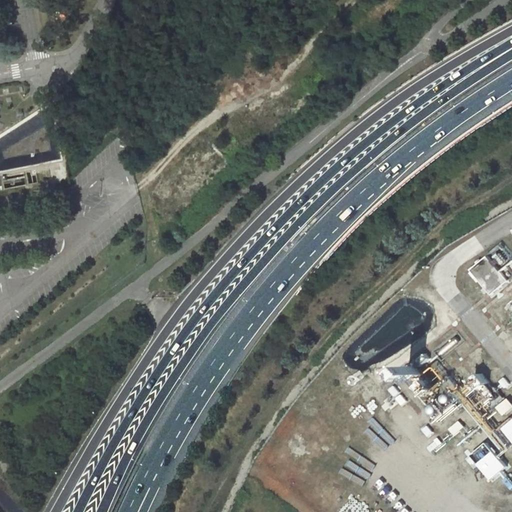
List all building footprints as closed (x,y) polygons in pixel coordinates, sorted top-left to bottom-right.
[(53,159),(55,182),(66,181),(65,159),(53,159)] [(474,271),(495,297),(511,282),(511,279),(492,255),(474,271)] [(507,331),(511,327),(511,320),(511,319),(503,326),(507,331)] [(420,363),(411,370),(415,375),(423,367),(420,363)] [(361,370),(355,375),(354,376),(352,376),(350,378),(350,380),(350,382),(351,384),(353,385),(355,385),(357,385),(358,383),(359,381),(366,375),(361,370)] [(424,386),(433,378),(426,370),(416,377),(424,386)] [(473,379),(481,389),(490,381),(482,372),(473,379)] [(506,380),(500,385),(505,391),(511,386),(506,380)] [(432,398),(442,390),(436,382),(426,390),(432,398)] [(402,388),(407,395),(414,390),(409,383),(402,388)] [(452,402),(454,401),(455,400),(455,399),(455,397),(455,396),(454,394),(452,394),(450,394),(448,395),(447,397),(447,399),(448,401),(449,401),(451,402),(452,402)] [(449,426),(468,410),(461,401),(442,417),(449,426)] [(511,408),(506,401),(496,409),(504,418),(511,410),(511,408)] [(437,412),(439,412),(441,412),(442,411),(443,409),(443,408),(442,406),(441,405),(439,404),(437,404),(436,405),(435,408),(435,410),(436,411),(437,412)] [(433,425),(437,431),(443,426),(439,420),(433,425)] [(511,420),(502,428),(511,439),(511,420)] [(485,442),(464,459),(470,466),(475,461),(490,480),(505,466),(485,442)]
